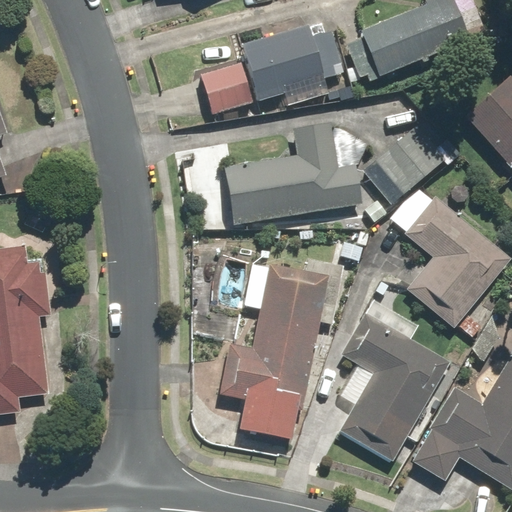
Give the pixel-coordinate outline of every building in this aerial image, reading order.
[(452,0),(454,3),(428,13),(425,6),(347,36),(366,85),(470,45),(467,37),(484,31),(472,0),(452,0)] [(314,25),(240,47),(245,61),(257,103),(288,93),(287,89),(323,78),(325,82),(346,76),(333,34),(318,39),(314,25)] [(245,61),(200,75),(212,116),(257,103),(245,61)] [(511,93),(475,129),(511,167),(511,93)] [(0,176),(8,174),(0,150),(0,136),(8,134),(0,110),(0,176)] [(228,169),(230,183),(236,222),(363,203),(357,164),(341,167),(334,123),(294,130),(298,158),(228,169)] [(421,126),(371,166),(398,199),(448,159),(421,126)] [(405,293),(457,331),(487,289),(511,257),(434,197),(403,236),(431,257),(405,293)] [(0,412),(18,410),(16,396),(49,391),(25,248),(0,251),(0,412)] [(231,343),(217,392),(249,401),(244,431),(298,439),(325,276),(271,267),(257,350),(231,343)] [(342,359),(374,378),(342,433),(393,463),(453,362),(402,332),(400,334),(368,315),(342,359)] [(511,359),(484,405),(456,389),(413,463),(447,482),(460,459),(511,489),(511,359)]
